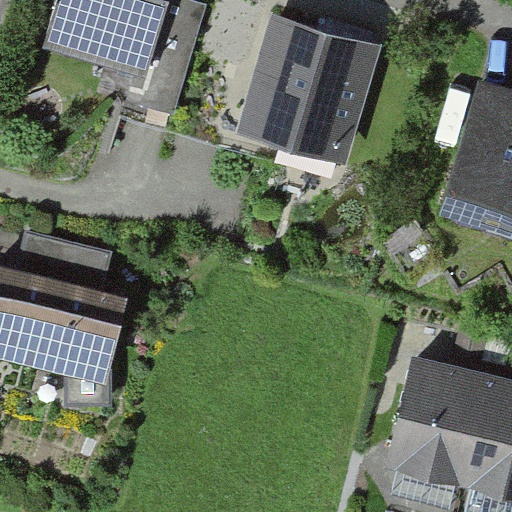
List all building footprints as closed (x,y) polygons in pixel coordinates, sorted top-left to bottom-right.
[(207,0),(53,0),(43,36),(136,64),(127,94),(175,108),(207,0)] [(294,13),(271,6),(236,126),(259,132),(284,140),(297,144),(322,151),(346,158),(382,39),(357,31),(332,24),(320,20),(294,13)] [(511,83),(480,74),(447,181),(439,208),(511,230),(511,83)] [(17,259),(0,254),(0,348),(106,375),(128,288),(105,282),(113,247),(25,225),(17,259)] [(385,456),(465,476),(471,451),(478,422),(492,365),(413,345),(385,456)] [(511,369),(492,365),(478,422),(471,451),(465,476),(511,487),(511,369)]
